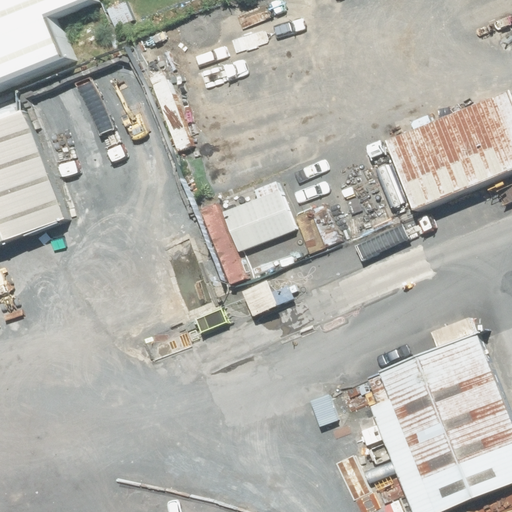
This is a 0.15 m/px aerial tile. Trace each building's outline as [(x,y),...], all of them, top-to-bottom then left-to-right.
[(0,0),(0,90),(63,65),(47,25),(92,7),(88,0),(0,0)] [(511,94),(395,143),(423,211),(511,174),(511,94)] [(0,248),(73,220),(30,112),(0,124),(0,248)] [(279,186),(255,194),(258,201),(225,213),(241,255),(297,234),(279,186)] [(272,284),(244,295),(256,323),(283,312),(272,284)] [(420,511),(447,511),(511,486),(511,406),(484,337),(388,375),(398,400),(379,408),(420,511)]
